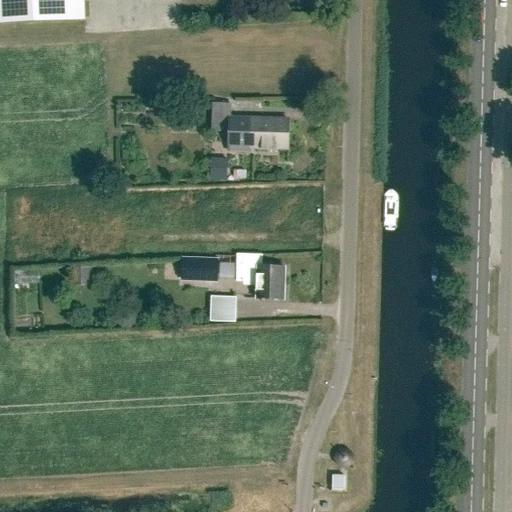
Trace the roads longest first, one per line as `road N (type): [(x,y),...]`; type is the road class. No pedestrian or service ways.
road 1 (unclassified): [(302,511),(310,445),(345,358),(355,0)]
road 2 (secondary): [(470,511),(483,0)]
